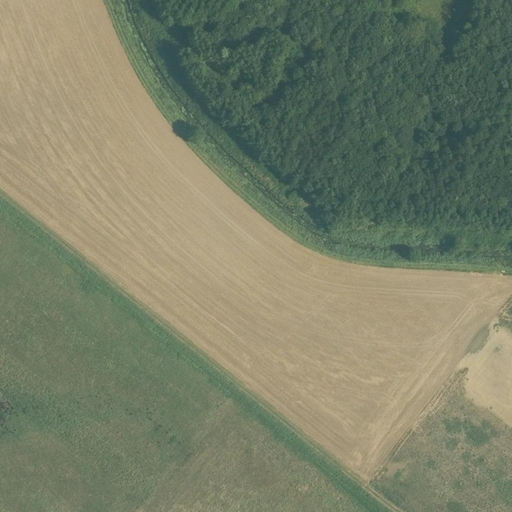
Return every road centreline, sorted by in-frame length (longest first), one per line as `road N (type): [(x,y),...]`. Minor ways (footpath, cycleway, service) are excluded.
road 1 (track): [(110,0),(165,111),(242,195),(307,246),(352,263),(511,277)]
road 2 (track): [(397,511),(0,194)]
